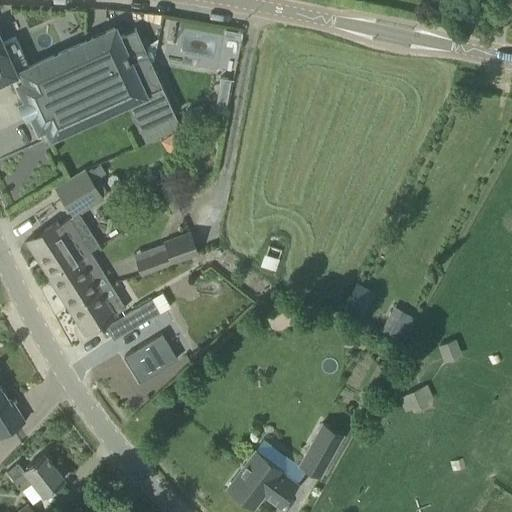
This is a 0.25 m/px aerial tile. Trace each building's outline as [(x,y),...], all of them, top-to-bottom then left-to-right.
[(25,99),(44,139),(62,131),(126,102),(138,129),(175,113),(134,28),(118,35),(114,27),(83,42),(29,66),(14,74),(20,89),(28,92),(25,99)] [(0,80),(14,74),(29,66),(28,64),(23,55),(15,37),(2,42),(0,37),(0,80)] [(225,105),(231,79),(221,77),(216,103),(225,105)] [(84,169),(55,186),(73,215),(102,197),(84,169)] [(50,277),(90,251),(69,218),(59,224),(57,221),(27,240),(27,239),(26,240),(50,277)] [(190,257),(199,254),(190,230),(162,240),(163,242),(133,253),(141,275),(190,257)] [(273,267),(276,247),(263,245),(260,265),(273,267)] [(69,307),(100,288),(92,277),(102,271),(90,251),(50,277),(69,307)] [(107,300),(100,288),(69,307),(85,332),(102,322),(115,313),(125,307),(117,294),(107,300)] [(162,292),(124,314),(131,328),(170,306),(162,292)] [(384,325),(405,334),(413,316),(392,307),(384,325)] [(162,333),(124,355),(139,381),(177,358),(162,333)] [(405,409),(434,400),(429,384),(400,392),(405,409)] [(0,434),(24,420),(11,399),(8,400),(0,386),(0,434)] [(343,434),(322,422),(299,464),(320,476),(343,434)] [(281,468),(255,449),(227,486),(254,506),(263,493),(280,505),(297,483),(280,470),(281,468)] [(13,478),(22,488),(32,500),(42,492),(43,494),(64,478),(44,452),(24,468),(18,461),(7,470),(13,478)] [(34,511),(27,503),(16,511),(34,511)]
